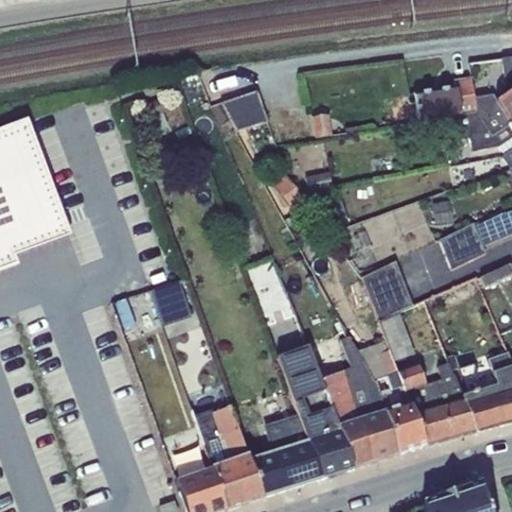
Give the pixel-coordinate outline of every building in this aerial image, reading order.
[(473,98),(476,114),(491,138),(511,123),(511,58),(501,59),(504,88),(508,95),(496,103),(492,96),(473,98)] [(473,98),(471,79),(453,82),(454,88),(413,95),(417,123),(440,120),(476,114),(473,98)] [(257,94),(220,104),(236,133),(267,123),(257,94)] [(167,112),(163,99),(144,106),(148,119),(167,112)] [(491,138),(476,114),(440,120),(444,144),(468,140),(471,154),(498,148),(491,138)] [(313,140),(331,138),(328,116),(311,118),(313,140)] [(0,272),(17,266),(14,258),(70,237),(26,122),(0,131),(0,272)] [(503,157),(511,150),(511,123),(491,138),(498,148),(503,157)] [(511,172),(511,150),(503,157),(511,172)] [(284,174),(271,183),(288,207),(301,198),(284,174)] [(333,191),(329,174),(305,179),(308,196),(333,191)] [(348,229),(339,200),(323,205),(329,226),(326,227),(329,235),(348,229)] [(435,226),(452,223),(449,203),(432,205),(435,226)] [(484,247),(511,235),(511,213),(476,227),(484,247)] [(472,224),(438,241),(450,272),(485,255),(472,224)] [(413,308),(395,263),(358,281),(376,327),(398,316),(413,308)] [(511,277),(511,270),(511,268),(510,265),(479,280),(484,290),(511,277)] [(166,324),(193,314),(182,281),(155,291),(166,324)] [(398,316),(376,327),(382,341),(391,364),(413,355),(398,316)] [(321,381),(354,470),(397,457),(371,384),(354,352),(347,338),(339,342),(351,371),(321,381)] [(371,384),(397,457),(425,448),(395,372),(391,364),(382,341),(354,352),(371,384)] [(300,415),(320,481),(354,470),(321,381),(309,348),(283,358),(300,415)] [(475,434),(511,423),(511,373),(505,355),(487,361),(495,387),(461,398),(475,434)] [(395,372),(425,448),(475,434),(461,398),(448,365),(436,368),(440,379),(424,385),(417,364),(395,372)] [(211,470),(226,511),(261,499),(248,461),(230,409),(213,415),(212,412),(193,418),(203,448),(204,449),(211,470)] [(190,453),(203,448),(193,418),(191,412),(177,417),(190,453)] [(248,461),(261,499),(320,481),(300,415),(262,427),(271,454),(248,461)] [(174,482),(185,511),(224,511),(226,511),(211,470),(174,482)] [(487,511),(479,487),(406,511),(487,511)] [(176,511),(173,502),(158,507),(159,511),(176,511)]
